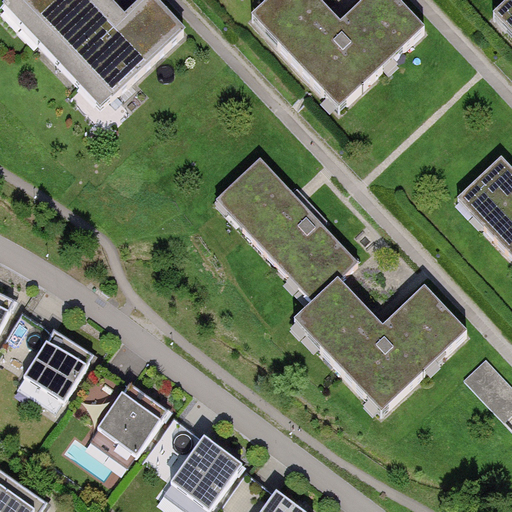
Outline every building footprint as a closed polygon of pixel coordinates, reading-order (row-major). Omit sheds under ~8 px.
[(0,0),(0,1),(109,112),(187,36),(157,6),(132,31),(100,0),(0,0)] [(257,0),(264,7),(244,25),(334,118),(420,35),(386,0),(366,0),(337,28),(332,23),(309,0),(257,0)] [(511,0),(504,0),(508,4),(489,23),(511,47),(511,0)] [(511,270),(511,179),(498,165),(452,208),(511,270)] [(211,210),(309,312),(290,331),(379,424),(466,341),(423,296),(383,334),(375,326),(337,286),(355,269),(293,205),(256,167),(211,210)] [(0,342),(23,306),(0,291),(0,342)] [(26,323),(0,357),(66,407),(99,364),(56,331),(49,340),(26,323)] [(98,377),(71,411),(137,461),(170,418),(127,386),(121,394),(98,377)] [(169,431),(143,466),(203,511),(211,511),(242,472),(199,440),(192,449),(169,431)] [(0,511),(54,511),(0,472),(0,511)] [(241,485),(220,511),(294,511),(271,494),(264,503),(241,485)]
